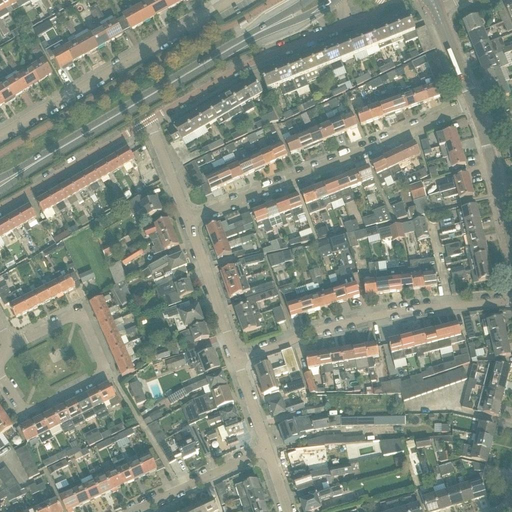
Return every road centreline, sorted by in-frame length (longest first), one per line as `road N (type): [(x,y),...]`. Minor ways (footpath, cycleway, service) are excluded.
road 1 (residential): [(186,219),(472,101)]
road 2 (secondary): [(12,180),(274,25)]
road 3 (residential): [(511,299),(347,325),(237,359)]
road 4 (residential): [(0,135),(230,0)]
road 5 (residential): [(0,374),(26,410),(101,374),(78,317),(10,347)]
road 6 (residential): [(149,120),(233,71),(343,27),(337,0)]
road 7 (residential): [(0,208),(149,120)]
road 8 (residential): [(237,359),(186,219)]
road 9 (residential): [(269,452),(139,511)]
road 10 (unclassified): [(511,252),(484,131)]
